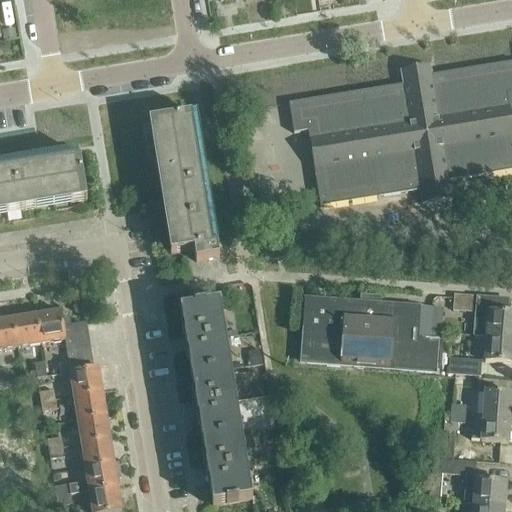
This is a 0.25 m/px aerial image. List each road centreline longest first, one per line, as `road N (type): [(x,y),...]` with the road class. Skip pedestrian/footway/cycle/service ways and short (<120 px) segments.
road 1 (residential): [(161,511),(117,246),(0,264)]
road 2 (residential): [(191,64),(415,26)]
road 3 (residential): [(57,89),(191,64)]
